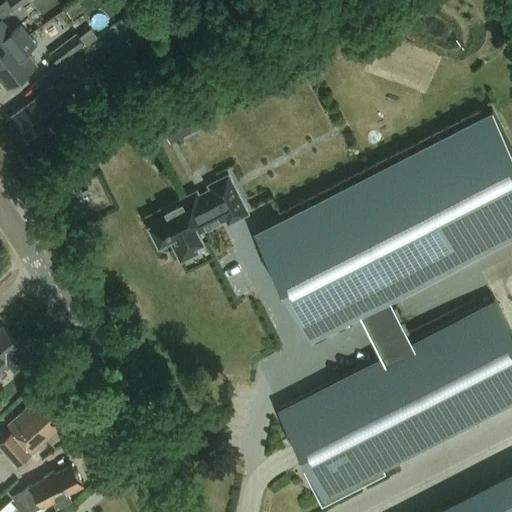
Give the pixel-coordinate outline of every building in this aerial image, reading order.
[(7,0),(15,10),(27,0),(7,0)] [(0,19),(0,57),(28,37),(19,25),(9,32),(0,19)] [(58,64),(85,44),(77,34),(50,53),(58,64)] [(28,37),(0,57),(0,79),(6,87),(35,65),(26,53),(35,46),(28,37)] [(50,87),(7,119),(24,142),(95,90),(85,77),(57,97),(50,87)] [(193,107),(162,118),(170,140),(201,128),(193,107)] [(257,234),(312,342),(362,317),(384,360),(414,344),(392,301),(511,239),(511,148),(494,113),(257,234)] [(196,193),(147,218),(160,242),(169,237),(177,252),(181,260),(196,252),(192,244),(201,240),(197,232),(208,226),(226,217),(228,222),(246,213),(227,177),(210,186),(212,190),(198,197),(196,193)] [(104,303),(115,324),(125,319),(114,298),(104,303)] [(384,360),(281,412),(324,497),(511,400),(511,332),(496,302),(414,344),(384,360)] [(0,370),(8,364),(13,370),(29,358),(3,326),(0,328),(0,370)] [(28,409),(9,426),(14,431),(0,443),(0,444),(18,465),(57,431),(54,429),(67,418),(48,397),(31,412),(28,409)] [(78,475),(75,472),(71,465),(54,474),(53,472),(44,477),(45,478),(42,480),(21,491),(12,495),(20,511),(31,511),(53,501),(56,508),(71,501),(67,494),(82,486),(81,483),(80,479),(78,475)] [(511,511),(511,475),(439,511),(511,511)]
